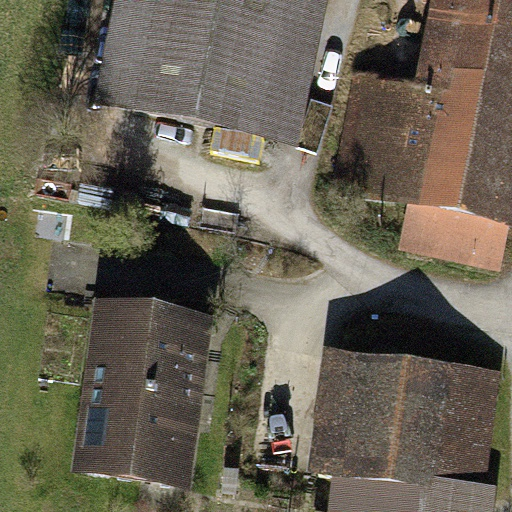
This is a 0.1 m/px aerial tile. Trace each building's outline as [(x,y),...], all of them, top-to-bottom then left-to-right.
[(109,0),(86,113),(288,155),(320,0),(109,0)] [(511,253),(511,0),(427,0),(412,92),(354,82),(333,203),(405,215),(396,264),(507,283),(511,253)] [(211,330),(93,315),(69,489),(188,505),(211,330)] [(334,484),(478,503),(494,379),(324,357),(308,481),(334,484)] [(478,503),(334,484),(330,511),(494,511),(495,505),(478,503)]
